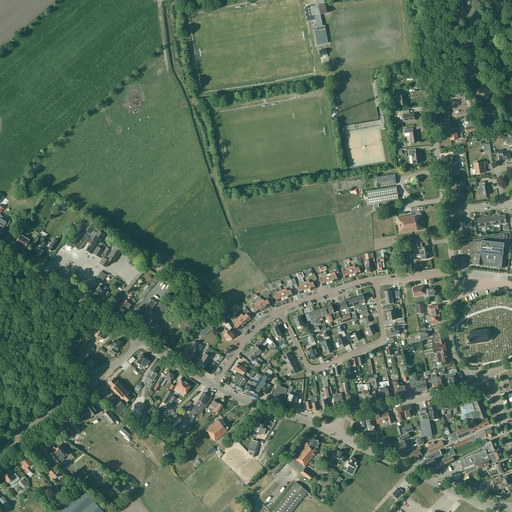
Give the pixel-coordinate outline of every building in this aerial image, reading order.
[(314,0),(316,5),(310,6),(312,16),(314,15),(316,25),(313,25),(316,38),(327,37),(325,25),(322,25),(320,14),(327,13),(324,0),(314,0)] [(495,12),(503,16),(506,9),(507,10),(498,5),(494,13),(495,12)] [(478,10),(478,9),(475,7),(474,8),(472,7),(465,17),(471,22),(479,11),(478,10)] [(489,38),(497,42),(500,36),(501,37),(502,37),(493,31),(488,39),(489,38)] [(462,44),(469,49),(473,43),(475,43),(466,38),(461,45),(462,44)] [(494,55),(495,55),(492,62),(500,66),(499,67),(503,59),(494,55)] [(405,94),(403,94),(402,91),(396,91),(397,95),(398,95),(399,105),(406,104),(405,94)] [(413,113),(407,114),(407,110),(399,111),(400,115),(403,115),(404,122),(414,120),(413,113)] [(413,132),(413,128),(403,129),(404,133),(410,132),(411,143),(418,142),(416,131),(413,132)] [(460,130),(453,131),(454,133),(450,133),(451,140),(458,139),(457,134),(461,134),(460,130)] [(511,154),(511,147),(509,148),(510,151),(504,152),(503,149),(498,150),(500,160),(511,158),(510,154),(511,154)] [(420,152),(416,152),(416,149),(408,150),(409,156),(412,155),(413,163),(421,162),(420,152)] [(456,157),(448,158),(450,171),(458,170),(456,157)] [(485,161),(473,163),(475,174),(485,172),(484,165),(485,165),(485,161)] [(373,178),(373,181),(373,183),(374,183),(375,186),(378,185),(378,187),(396,184),(395,175),(376,178),(373,178)] [(462,181),(456,182),(457,185),(458,185),(458,187),(452,188),(453,192),(454,192),(455,198),(462,197),(461,187),(460,187),(460,185),(462,184),(462,181)] [(488,184),(485,185),(485,182),(479,183),(479,186),(479,187),(481,187),(483,195),(490,194),(488,184)] [(373,208),(379,207),(378,203),(399,200),(397,186),(367,191),(369,205),(373,204),(373,208)] [(58,209),(62,212),(66,207),(61,204),(58,209)] [(398,222),(397,222),(399,233),(424,229),(421,213),(420,213),(420,212),(416,213),(416,214),(412,215),(398,217),(398,222)] [(7,226),(10,221),(0,214),(0,231),(1,232),(5,225),(7,226)] [(506,223),(505,215),(498,216),(499,224),(506,223)] [(499,224),(498,216),(491,217),(493,225),(499,224)] [(493,225),(491,217),(484,218),(486,227),(493,225)] [(486,227),(484,218),(477,219),(479,228),(486,227)] [(83,221),(77,229),(82,233),(72,245),(79,250),(86,241),(89,243),(85,250),(92,254),(92,253),(99,257),(102,258),(99,263),(106,267),(109,261),(113,263),(121,250),(114,245),(111,243),(109,247),(100,241),(104,234),(98,230),(96,232),(93,230),(96,225),(88,219),(86,223),(83,221)] [(458,223),(459,229),(475,227),(476,227),(475,223),(471,223),(467,223),(467,225),(465,225),(465,222),(464,221),(458,222),(458,223)] [(459,229),(460,236),(467,235),(466,230),(467,229),(468,231),(476,230),(475,227),(459,229)] [(24,247),(29,240),(25,238),(28,234),(23,231),(20,234),(16,242),(24,247)] [(504,242),(504,235),(473,240),(473,241),(460,243),(463,260),(471,261),(471,263),(505,267),(508,245),(504,245),(504,242)] [(48,248),(52,251),(58,241),(54,238),(48,248)] [(36,246),(32,252),(40,257),(44,251),(41,249),(42,247),(43,248),(46,243),(42,241),(40,245),(38,244),(36,246)] [(429,246),(425,247),(425,243),(418,244),(419,252),(421,252),(422,259),(431,257),(429,246)] [(376,259),(377,262),(378,271),(385,270),(384,262),(386,262),(385,257),(380,257),(380,259),(376,259)] [(405,257),(401,258),(401,261),(397,262),(398,268),(406,267),(406,261),(405,257)] [(371,263),(370,259),(366,260),(367,264),(365,265),(366,273),(373,271),(371,263)] [(354,265),(349,267),(352,276),(360,274),(358,267),(355,268),(354,265)] [(349,267),(345,268),(345,270),(342,271),(344,278),(352,276),(349,267)] [(329,283),(337,281),(334,272),(326,274),(329,283)] [(321,286),(329,283),(326,274),(322,276),(322,278),(319,279),(321,286)] [(99,280),(97,282),(100,284),(96,291),(99,293),(98,293),(99,294),(99,295),(101,295),(102,296),(104,293),(106,295),(108,291),(106,290),(107,288),(101,285),(102,284),(101,283),(101,282),(99,280)] [(147,287),(150,290),(155,284),(152,281),(147,287)] [(309,283),(308,281),(304,282),(307,291),(315,288),(313,282),(309,283)] [(304,282),(299,284),(300,286),(297,287),(299,294),(307,291),(304,282)] [(434,287),(426,288),(427,291),(425,291),(424,285),(412,288),(414,296),(426,294),(427,293),(428,297),(436,296),(434,287)] [(286,288),(281,290),(284,299),(292,296),(290,290),(287,291),(286,288)] [(392,295),(391,290),(384,291),(385,297),(397,295),(400,294),(399,288),(396,289),(396,292),(393,293),(393,294),(392,295)] [(284,299),(281,290),(277,292),(277,294),(274,295),(276,302),(284,299)] [(128,296),(126,300),(124,299),(119,306),(124,310),(126,307),(127,308),(130,303),(133,299),(131,298),(132,295),(130,294),(129,296),(128,296)] [(362,295),(357,297),(360,310),(361,312),(367,310),(365,305),(362,306),(361,303),(364,302),(362,295)] [(394,297),(394,298),(397,298),(397,295),(385,297),(386,303),(393,302),(392,297),(394,297)] [(360,310),(357,297),(351,299),(353,306),(354,310),(357,309),(358,311),(360,310)] [(157,302),(150,298),(144,308),(150,312),(157,302)] [(263,310),(270,305),(267,299),(264,301),(263,299),(258,301),(263,310)] [(349,313),(348,309),(345,300),(339,302),(341,309),(345,308),(347,314),(349,313)] [(252,308),(256,314),(263,310),(258,301),(254,304),(255,306),(252,308)] [(166,315),(162,313),(166,306),(159,302),(152,314),(157,317),(160,319),(163,321),(166,315)] [(423,303),(415,304),(417,314),(418,314),(418,316),(424,315),(424,313),(425,313),(423,303)] [(333,312),(331,305),(325,307),(329,320),(332,319),(331,315),(330,313),(333,312)] [(438,305),(427,307),(428,314),(423,315),(425,324),(431,323),(440,321),(439,317),(440,317),(438,305)] [(329,320),(325,307),(320,309),(322,316),(325,315),(326,317),(327,320),(328,322),(330,322),(329,320)] [(314,311),(318,323),(319,325),(321,324),(320,323),(321,323),(319,319),(319,317),(322,316),(320,309),(314,311)] [(388,311),(389,320),(394,319),(394,322),(404,321),(403,318),(396,319),(394,310),(388,311)] [(316,324),(318,323),(314,311),(308,313),(311,320),(314,319),(315,321),(316,324)] [(243,316),(242,314),(238,317),(244,324),(251,319),(251,318),(252,317),(249,313),(248,315),(246,313),(243,316)] [(219,317),(223,325),(227,322),(223,314),(219,317)] [(303,331),(307,330),(306,326),(305,327),(304,323),(302,324),(300,316),(293,318),(294,319),(293,320),(294,322),(295,322),(296,327),(300,325),(301,329),(302,329),(303,331)] [(368,316),(362,318),(364,321),(365,324),(371,321),(369,318),(368,316)] [(157,330),(159,331),(161,328),(159,327),(160,325),(158,323),(160,319),(157,317),(154,321),(150,326),(157,330)] [(238,317),(234,321),(236,322),(233,325),(238,330),(244,324),(238,317)] [(203,327),(207,332),(212,328),(208,323),(203,327)] [(375,333),(372,325),(365,328),(369,335),(368,335),(369,336),(375,333)] [(274,337),(278,335),(280,339),(283,337),(281,333),(280,333),(276,326),(270,329),(271,330),(270,330),(271,333),(272,332),(274,337)] [(398,327),(390,328),(391,335),(400,334),(399,331),(403,330),(405,330),(404,326),(398,327)] [(226,332),(224,335),(229,340),(234,336),(229,330),(228,330),(226,327),(224,330),(226,332)] [(103,339),(103,338),(107,332),(106,332),(106,331),(105,330),(104,330),(101,329),(97,335),(98,335),(95,339),(98,340),(100,339),(102,340),(102,339),(103,339)] [(490,330),(487,329),(469,331),(470,336),(467,336),(467,338),(467,342),(468,344),(488,341),(489,341),(491,339),(491,338),(490,330)] [(446,351),(447,351),(445,342),(444,342),(442,330),(437,331),(437,333),(432,334),(433,336),(433,338),(431,338),(432,344),(434,353),(441,352),(443,365),(446,364),(447,365),(448,366),(449,366),(450,365),(451,365),(451,363),(451,362),(448,358),(447,358),(446,351)] [(361,339),(360,339),(357,331),(358,331),(357,331),(351,334),(350,332),(347,334),(349,339),(353,338),(354,341),(354,342),(361,339)] [(338,335),(333,336),(335,341),(337,340),(340,347),(340,348),(346,345),(343,337),(340,339),(338,335)] [(433,336),(422,338),(425,357),(434,356),(434,353),(432,344),(431,338),(433,338),(433,336)] [(265,340),(261,337),(254,344),(255,345),(250,349),(257,355),(261,351),(258,348),(265,340)] [(85,339),(74,350),(79,354),(89,343),(85,339)] [(122,341),(121,340),(120,340),(117,339),(115,342),(113,341),(111,345),(114,347),(113,348),(111,351),(115,354),(118,350),(117,350),(118,348),(119,349),(123,342),(122,342),(122,341)] [(328,341),(325,343),(324,340),(319,342),(323,352),(325,351),(326,353),(326,354),(332,351),(328,341)] [(194,341),(191,345),(193,346),(189,352),(191,354),(193,356),(193,355),(194,356),(198,349),(196,348),(199,344),(194,341)] [(318,356),(318,357),(317,354),(319,353),(315,345),(307,348),(312,359),(312,360),(319,357),(318,356)] [(203,356),(200,361),(205,364),(210,356),(213,351),(208,347),(202,355),(203,356)] [(250,349),(246,354),(252,360),(257,355),(250,349)] [(292,358),(289,352),(281,356),(284,360),(280,362),(281,364),(285,362),(292,358)] [(148,359),(148,358),(147,358),(145,357),(145,356),(144,356),(144,355),(143,354),(142,354),(141,354),(141,355),(140,355),(140,356),(138,359),(137,360),(137,361),(136,362),(140,364),(139,365),(141,367),(142,365),(145,366),(149,359),(148,359)] [(288,368),(295,364),(292,358),(285,362),(287,366),(284,368),(284,370),(288,368)] [(152,381),(157,374),(155,373),(160,366),(159,365),(159,364),(158,364),(157,364),(155,362),(147,374),(146,377),(152,381)] [(236,372),(237,371),(239,372),(242,375),(245,371),(248,367),(245,365),(243,367),(238,364),(234,369),(235,370),(235,371),(236,372)] [(291,375),(299,371),(295,364),(288,368),(290,373),(287,374),(288,376),(291,375)] [(409,380),(407,372),(405,364),(401,365),(402,373),(404,381),(409,380)] [(456,372),(456,368),(450,369),(451,370),(448,371),(449,373),(446,374),(446,378),(450,377),(452,385),(457,384),(456,376),(455,372),(456,372)] [(169,371),(165,378),(164,378),(163,379),(161,377),(153,389),(157,391),(160,385),(162,386),(166,379),(171,382),(175,375),(169,371)] [(245,371),(242,375),(239,372),(237,374),(231,383),(236,385),(236,386),(236,385),(240,388),(240,389),(249,376),(252,378),(255,372),(252,371),(250,374),(245,371)] [(250,395),(257,398),(261,391),(266,394),(270,387),(266,385),(267,384),(265,383),(267,379),(269,380),(271,376),(265,372),(263,376),(261,375),(257,383),(254,387),(250,395)] [(436,377),(436,378),(438,388),(444,387),(443,384),(445,383),(444,379),(443,379),(442,376),(436,377)] [(127,394),(128,393),(117,381),(117,382),(113,378),(107,383),(111,387),(121,398),(119,400),(119,399),(112,405),(119,413),(126,407),(128,405),(126,402),(131,397),(127,394)] [(180,379),(175,387),(186,393),(191,385),(187,383),(188,383),(187,382),(187,383),(184,381),(184,380),(184,381),(180,379)] [(416,379),(409,380),(410,385),(411,385),(412,393),(417,392),(418,391),(427,390),(426,384),(425,380),(417,381),(416,379)] [(246,392),(250,395),(254,387),(257,383),(253,381),(252,382),(249,380),(247,383),(246,386),(247,387),(246,389),(248,390),(246,392)] [(356,403),(355,397),(352,397),(351,394),(348,395),(347,393),(348,392),(347,382),(343,383),(344,393),(345,393),(346,398),(347,405),(356,403)] [(171,384),(168,390),(161,401),(165,404),(172,393),(171,392),(172,390),(175,386),(171,384)] [(368,388),(368,390),(369,390),(371,400),(376,399),(375,394),(375,390),(370,391),(369,384),(365,384),(366,388),(368,388)] [(279,396),(280,398),(286,396),(285,395),(285,394),(287,388),(276,385),(273,395),(273,394),(279,396)] [(363,385),(361,385),(361,387),(357,387),(358,392),(360,402),(366,401),(364,391),(363,385)] [(400,389),(399,389),(400,395),(408,393),(407,388),(406,388),(406,385),(399,386),(400,389)] [(390,390),(389,390),(389,386),(379,388),(380,392),(381,398),(391,396),(390,390)] [(286,396),(287,396),(288,397),(286,401),(293,404),(296,397),(299,398),(300,393),(294,391),(293,395),(289,394),(290,393),(287,392),(286,395),(285,395),(286,396)] [(203,393),(198,400),(199,400),(194,407),(194,406),(186,419),(191,422),(195,417),(197,418),(204,408),(204,409),(211,398),(209,397),(210,397),(203,393)] [(166,404),(170,407),(176,397),(172,395),(166,404)] [(479,395),(472,397),(472,398),(467,400),(467,401),(459,404),(459,401),(452,402),(454,413),(461,411),(460,411),(461,411),(462,414),(460,415),(461,420),(471,416),(472,420),(474,422),(478,420),(479,422),(481,421),(481,420),(487,418),(479,395)] [(316,396),(310,398),(311,401),(306,402),(307,409),(313,408),(314,411),(318,410),(317,402),(316,396)] [(326,399),(321,400),(319,401),(320,405),(322,405),(323,409),(328,408),(326,399)] [(211,409),(216,412),(218,413),(223,405),(218,402),(214,400),(210,405),(212,407),(211,409)] [(451,419),(452,418),(450,408),(449,408),(448,403),(445,403),(444,402),(440,403),(441,407),(440,407),(440,409),(441,409),(442,414),(446,413),(446,415),(444,415),(445,421),(448,421),(448,419),(449,420),(451,419)] [(438,418),(436,403),(430,404),(430,405),(428,406),(430,420),(438,418)] [(89,405),(88,405),(88,406),(85,409),(81,412),(85,417),(87,419),(91,416),(97,412),(91,404),(90,405),(89,405)] [(406,417),(414,415),(413,411),(412,405),(403,407),(406,417)] [(137,421),(142,413),(132,407),(127,415),(137,421)] [(153,410),(150,407),(142,414),(145,417),(153,410)] [(404,416),(404,418),(406,417),(403,407),(395,409),(398,419),(401,418),(402,420),(404,420),(403,416),(404,416)] [(110,424),(116,419),(108,410),(102,415),(110,424)] [(432,435),(428,413),(426,413),(426,410),(418,411),(422,437),(432,435)] [(379,414),(380,417),(376,419),(377,424),(381,423),(381,421),(388,419),(389,424),(393,423),(392,416),(389,416),(388,412),(379,414)] [(364,418),(366,422),(369,432),(375,430),(373,422),(372,423),(370,416),(364,418)] [(258,432),(262,418),(257,417),(253,431),(258,432)] [(222,418),(219,421),(218,420),(206,430),(209,433),(208,434),(215,441),(227,430),(226,429),(230,426),(222,418)] [(264,428),(266,420),(262,418),(258,432),(264,434),(266,428),(264,428)] [(278,418),(265,442),(269,444),(282,420),(278,418)] [(369,433),(369,432),(366,422),(364,418),(359,419),(362,429),(363,432),(363,435),(369,433)] [(468,427),(456,432),(459,438),(471,433),(470,432),(490,424),(487,418),(481,421),(479,422),(468,427)] [(191,422),(186,419),(183,421),(175,427),(173,429),(177,432),(179,430),(180,429),(187,423),(188,424),(190,422),(191,422)] [(69,423),(63,427),(68,433),(66,435),(69,440),(73,437),(71,435),(75,431),(69,423)] [(180,429),(183,434),(191,428),(188,424),(187,423),(180,429)] [(401,427),(403,433),(413,430),(411,424),(401,427)] [(492,432),(493,432),(491,427),(484,430),(477,433),(477,434),(452,446),(453,449),(470,442),(475,439),(481,437),(486,434),(492,432)] [(234,437),(236,440),(244,433),(241,431),(234,437)] [(407,442),(406,443),(404,441),(411,438),(408,433),(399,437),(401,442),(395,445),(398,452),(408,447),(407,447),(409,446),(407,442)] [(313,437),(308,443),(306,442),(294,458),(304,467),(317,451),(316,449),(321,443),(313,437)] [(495,439),(487,442),(488,445),(485,447),(486,450),(489,449),(490,451),(499,448),(495,439)] [(435,444),(433,441),(426,445),(427,446),(427,448),(430,453),(437,449),(444,446),(442,441),(435,444)] [(251,443),(248,453),(256,455),(259,445),(251,443)] [(44,454),(46,456),(48,455),(55,463),(59,459),(61,461),(64,459),(62,457),(67,454),(59,444),(55,448),(54,446),(50,449),(52,451),(50,452),(46,447),(45,447),(43,444),(39,447),(42,451),(42,452),(44,454)] [(215,449),(212,446),(206,451),(210,455),(213,451),(215,449)] [(418,454),(421,453),(419,448),(410,453),(412,457),(413,459),(419,456),(418,454)] [(460,460),(462,467),(461,467),(463,471),(465,470),(466,473),(469,472),(477,469),(497,462),(497,461),(503,459),(499,449),(491,452),(491,453),(487,454),(485,450),(472,455),(460,460)] [(341,451),(339,450),(335,457),(336,457),(335,459),(339,461),(340,459),(344,461),(346,456),(343,455),(344,453),(344,452),(342,451),(341,451)] [(436,462),(434,458),(437,457),(435,452),(428,455),(430,458),(424,460),(427,467),(436,462)] [(344,466),(343,470),(347,472),(348,470),(353,473),(357,465),(357,466),(357,465),(355,464),(357,459),(351,456),(348,464),(346,467),(344,466)] [(31,463),(26,457),(21,462),(24,464),(21,467),(26,474),(30,471),(29,470),(33,466),(31,463)] [(443,462),(445,466),(455,461),(453,457),(443,462)] [(280,459),(270,470),(274,474),(275,474),(276,475),(278,472),(277,471),(285,463),(280,459)] [(507,471),(505,466),(504,461),(495,464),(497,469),(489,472),(491,476),(497,474),(496,473),(498,472),(499,474),(507,471)] [(55,471),(53,468),(49,472),(53,476),(54,474),(56,476),(58,474),(61,472),(57,469),(55,471)] [(304,468),(300,473),(309,480),(313,475),(304,468)] [(3,477),(11,485),(19,478),(15,473),(11,476),(9,472),(7,474),(6,474),(4,475),(4,476),(3,477)] [(498,484),(510,479),(509,475),(500,478),(499,480),(493,482),(494,485),(496,485),(497,484),(498,484)] [(18,482),(22,488),(26,484),(22,479),(18,482)] [(511,483),(510,479),(498,484),(497,484),(496,485),(498,489),(500,488),(500,489),(511,484),(511,483)] [(296,482),(271,511),(290,511),(307,491),(296,482)] [(403,498),(407,492),(410,486),(405,484),(402,490),(398,496),(403,498)] [(58,511),(103,511),(104,511),(84,490),(58,511)] [(4,495),(1,497),(8,506),(11,504),(4,495)]
